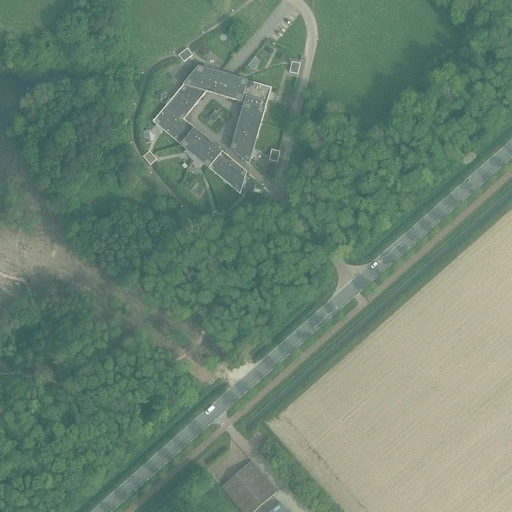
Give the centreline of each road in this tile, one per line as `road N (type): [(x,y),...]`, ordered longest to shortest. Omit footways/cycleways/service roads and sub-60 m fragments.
road 1 (tertiary): [(100,511),(511,149)]
road 2 (track): [(249,0),(152,62),(133,110),(140,156),(170,194),(216,227)]
